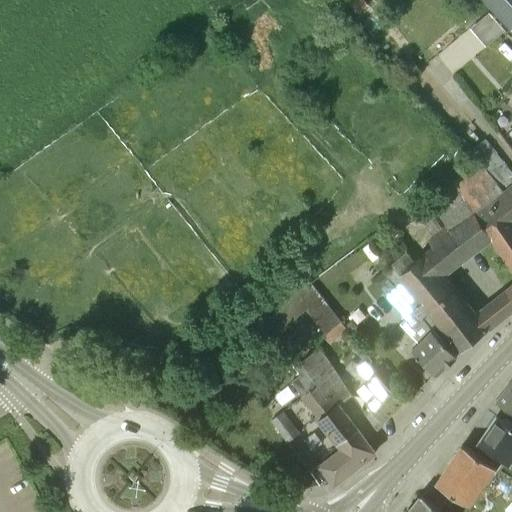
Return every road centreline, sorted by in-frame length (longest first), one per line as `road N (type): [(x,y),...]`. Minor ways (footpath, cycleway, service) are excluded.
road 1 (secondary): [(353,511),(511,344)]
road 2 (tertiary): [(97,440),(0,361)]
road 3 (secondary): [(182,488),(177,455),(157,435),(120,429),(97,440)]
